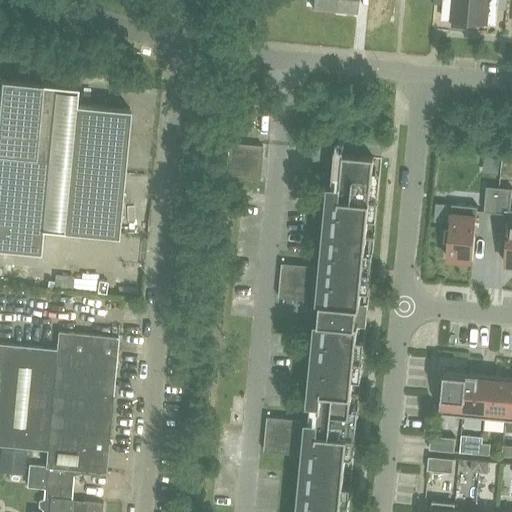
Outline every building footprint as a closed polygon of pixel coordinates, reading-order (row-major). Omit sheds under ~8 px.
[(312,0),(312,7),(357,12),(357,0),(312,0)] [(444,0),(443,17),(469,20),(470,0),(444,0)] [(497,0),(470,0),(469,20),(495,22),(497,0)] [(41,82),(41,83),(0,78),(0,245),(39,249),(41,228),(117,234),(128,108),(73,103),(75,85),(41,82)] [(223,86),(221,102),(221,103),(233,104),(235,87),(223,86)] [(225,176),(259,179),(262,145),(250,144),(228,142),(225,176)] [(300,511),(340,511),(347,438),(355,439),(356,436),(347,436),(355,360),(363,361),(363,359),(355,358),(363,272),(371,272),(371,270),(363,270),(369,202),(377,203),(378,201),(370,200),(374,157),(343,154),(344,149),(335,149),(333,168),(321,301),(318,326),(300,511)] [(483,166),(489,173),(499,174),(500,157),(484,156),(483,166)] [(497,212),(500,186),(486,185),(484,211),(497,212)] [(511,208),(511,209),(511,195),(511,187),(500,186),(497,212),(509,213),(505,262),(511,262),(511,208)] [(452,205),(450,220),(450,227),(445,226),(443,241),(448,242),(447,256),(473,259),(478,205),(452,203),(452,205)] [(436,219),(450,220),(452,205),(437,204),(436,219)] [(316,266),(315,266),(299,264),(282,262),(279,297),(313,300),(316,266)] [(0,441),(28,444),(46,446),(44,467),(46,467),(73,469),(104,472),(117,336),(57,331),(56,343),(0,337),(0,441)] [(463,415),(467,373),(445,371),(441,413),(463,415)] [(467,373),(463,415),(484,417),(488,375),(467,373)] [(506,419),(510,377),(488,375),(484,417),(506,419)] [(267,416),(265,436),(264,450),(298,453),(302,419),(288,418),(267,416)] [(456,437),(431,435),(429,448),(455,451),(456,437)] [(474,441),(473,452),(481,453),(482,442),(474,441)] [(491,443),(482,442),(481,453),(490,454),(491,443)] [(26,450),(1,447),(0,455),(0,470),(24,472),(26,450)] [(454,458),(429,456),(428,469),(453,472),(454,458)] [(471,471),(480,471),(481,460),(472,459),(471,471)] [(489,461),(481,460),(480,471),(488,472),(489,461)] [(46,467),(44,467),(30,465),(28,485),(44,487),(42,510),(48,511),(100,511),(101,501),(85,500),(83,511),(74,511),(69,511),(73,469),(46,467)] [(431,511),(453,511),(455,502),(432,500),(431,511)] [(475,511),(455,509),(456,502),(455,502),(453,511),(475,511)]
